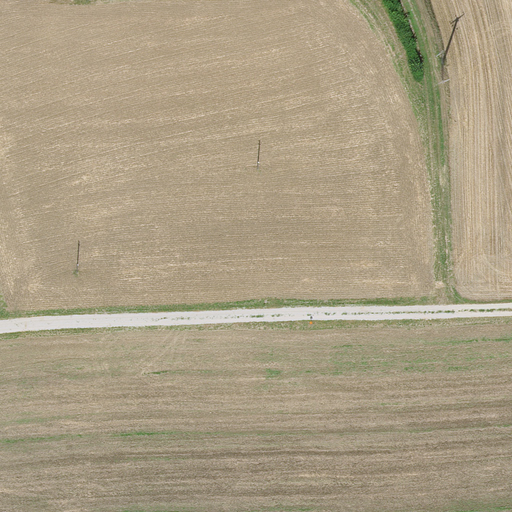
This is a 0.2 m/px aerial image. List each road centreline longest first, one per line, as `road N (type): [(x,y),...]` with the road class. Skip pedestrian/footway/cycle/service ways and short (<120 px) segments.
road 1 (track): [(511,306),(0,326)]
road 2 (track): [(402,0),(427,89),(434,153),(436,313)]
